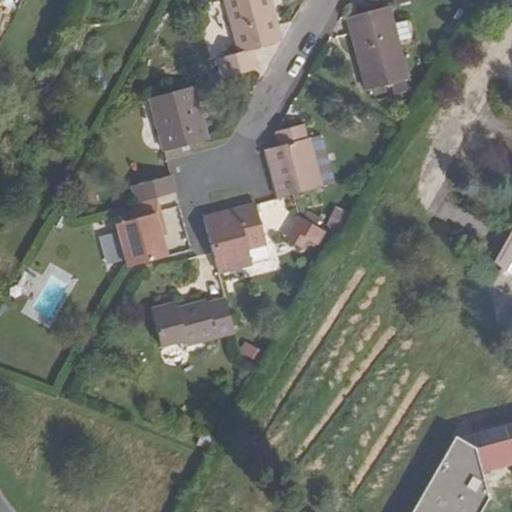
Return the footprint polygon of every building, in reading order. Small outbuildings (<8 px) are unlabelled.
[(219,59),(224,78),(249,72),(257,69),(252,50),(280,41),(269,0),(226,0),(241,52),(219,59)] [(475,0),(465,0),(463,5),(470,9),(475,0)] [(0,33),(12,13),(0,6),(0,33)] [(408,79),(389,7),(348,18),(367,91),(391,85),(394,95),(409,90),(406,80),(408,79)] [(207,141),(193,86),(148,100),(162,153),(207,141)] [(281,145),(266,149),(279,198),(293,195),(322,187),(310,138),(307,139),(303,125),(278,132),(281,145)] [(318,137),(310,138),(322,187),(330,184),(333,178),(323,140),(318,137)] [(173,193),(168,176),(133,187),(138,202),(173,193)] [(161,229),(153,199),(127,206),(130,217),(115,221),(127,264),(163,255),(158,237),(157,230),(161,229)] [(266,244),(256,204),(204,219),(213,253),(218,272),(250,263),(248,250),(266,244)] [(342,217),(329,210),(323,221),(336,228),(342,217)] [(325,232),(298,217),(290,229),(309,241),(318,246),(325,232)] [(305,247),(309,241),(290,229),(286,235),(305,247)] [(497,258),(494,262),(511,271),(511,423),(459,438),(457,436),(409,511),(481,511),(491,498),(484,473),(511,466),(511,232),(497,258)] [(248,250),(250,263),(270,257),(266,244),(248,250)] [(234,333),(225,300),(179,313),(177,304),(153,311),(161,346),(186,339),(188,345),(234,333)] [(259,364),(265,354),(246,342),(240,351),(240,352),(259,364)]
